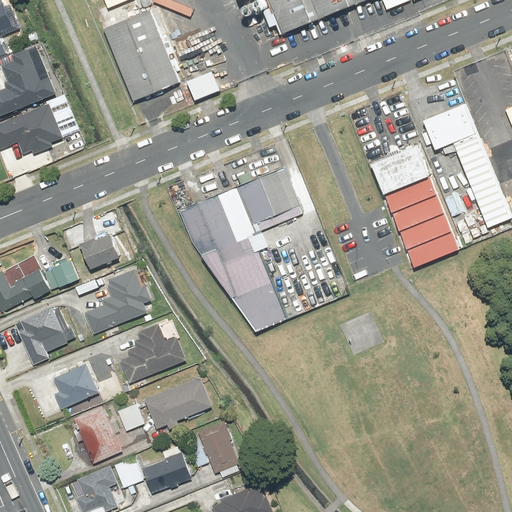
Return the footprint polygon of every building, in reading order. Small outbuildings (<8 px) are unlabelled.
[(3,0),(0,1),(0,32),(18,25),(7,0),(3,0)] [(271,0),(284,33),(367,0),(271,0)] [(155,9),(107,29),(135,100),(184,81),(155,9)] [(0,55),(9,52),(1,33),(0,33),(0,55)] [(46,79),(33,48),(16,55),(18,60),(6,65),(12,79),(7,81),(10,87),(0,91),(0,109),(3,117),(62,91),(55,75),(46,79)] [(210,72),(184,82),(192,104),(218,94),(210,72)] [(67,135),(55,103),(0,124),(0,138),(3,148),(21,140),(26,152),(35,149),(37,153),(57,145),(55,140),(67,135)] [(511,218),(511,214),(467,104),(425,121),(437,149),(454,142),(489,227),(511,218)] [(460,248),(418,144),(373,162),(415,267),(460,248)] [(250,334),(284,320),(251,237),(304,216),(285,168),(176,212),(188,244),(250,334)] [(117,230),(86,240),(94,266),(126,255),(117,230)] [(8,269),(0,273),(0,297),(5,308),(36,294),(84,278),(76,257),(40,271),(18,286),(8,269)] [(110,305),(89,314),(97,334),(155,311),(151,300),(157,298),(151,283),(146,285),(139,269),(109,281),(115,296),(108,298),(110,305)] [(59,306),(21,323),(39,365),(55,358),(52,351),(74,341),(59,306)] [(136,355),(124,360),(133,383),(193,360),(184,334),(169,340),(162,322),(142,329),(144,335),(138,337),(141,344),(133,347),(136,355)] [(63,391),(57,394),(63,408),(102,392),(90,363),(57,377),(63,391)] [(207,375),(151,397),(162,424),(218,402),(207,375)] [(148,421),(140,402),(121,410),(129,429),(148,421)] [(108,404),(77,416),(95,460),(126,448),(108,404)] [(232,420),(204,430),(219,472),(248,462),(232,420)] [(202,438),(193,441),(203,465),(212,461),(202,438)] [(186,449),(144,466),(154,492),(197,475),(186,449)] [(147,477),(137,455),(118,464),(128,486),(147,477)] [(88,493),(81,496),(87,511),(107,503),(110,511),(123,505),(113,483),(120,480),(114,465),(82,479),(88,493)] [(255,511),(246,492),(214,507),(216,511),(255,511)]
